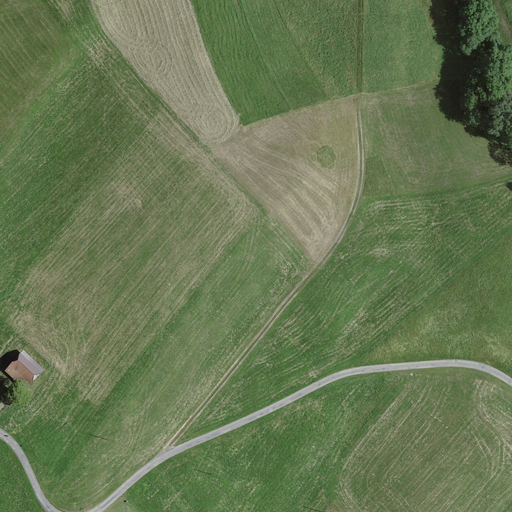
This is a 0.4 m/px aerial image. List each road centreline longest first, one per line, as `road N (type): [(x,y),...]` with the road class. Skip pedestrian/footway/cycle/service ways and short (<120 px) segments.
road 1 (track): [(162,457),(354,215),(365,178),(359,0)]
road 2 (unclassified): [(94,511),(162,457),(342,374),(444,362),(478,365),(511,382)]
